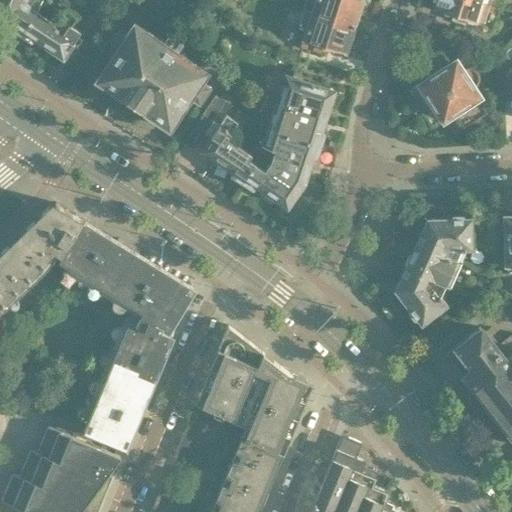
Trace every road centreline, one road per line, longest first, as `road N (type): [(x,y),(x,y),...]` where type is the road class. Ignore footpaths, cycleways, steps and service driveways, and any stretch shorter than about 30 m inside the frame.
road 1 (residential): [(225,253),(121,511)]
road 2 (tertiary): [(48,135),(225,253)]
road 3 (tertiary): [(366,367),(480,511)]
road 4 (residential): [(360,168),(363,109),(395,0)]
road 5 (residential): [(287,511),(340,387),(366,367)]
road 6 (residential): [(296,304),(344,229),(360,168)]
road 7 (residential): [(360,168),(511,166)]
